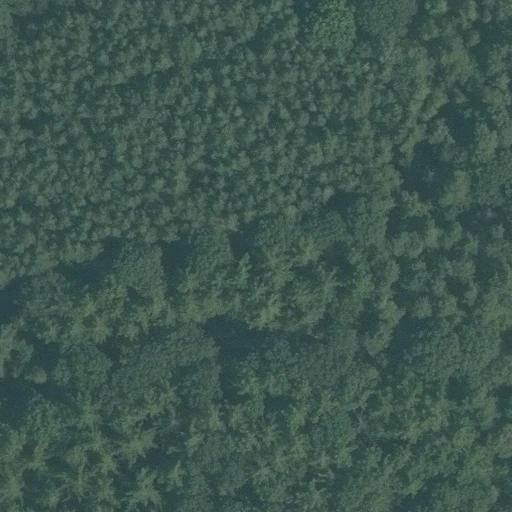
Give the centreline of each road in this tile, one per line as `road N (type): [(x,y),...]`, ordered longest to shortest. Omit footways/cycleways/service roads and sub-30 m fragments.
road 1 (track): [(0,388),(259,339),(440,363),(511,340)]
road 2 (track): [(118,362),(174,511)]
